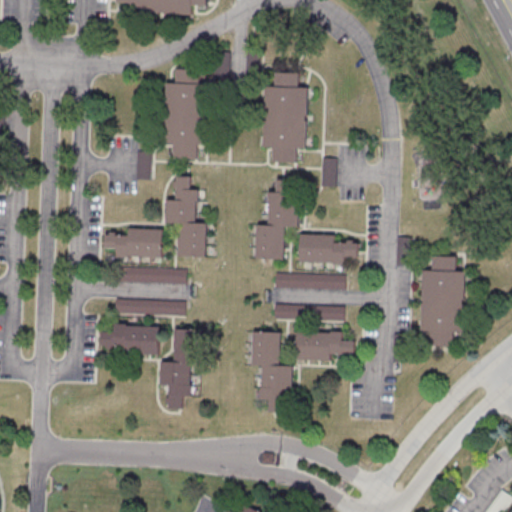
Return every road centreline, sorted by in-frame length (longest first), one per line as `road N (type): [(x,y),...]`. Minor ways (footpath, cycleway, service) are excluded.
road 1 (residential): [(370,416),(371,368),(385,366),(395,156),(387,81),(356,29),(308,0),(235,17),(159,56),(118,64),(0,62)]
road 2 (residential): [(84,35),(54,65),(36,511)]
road 3 (residential): [(511,341),(437,410),(363,511)]
road 4 (residential): [(379,490),(340,463),(283,442),(200,457)]
road 5 (residential): [(200,457),(303,480),(361,511)]
road 6 (residential): [(398,511),(441,454),(511,383)]
road 7 (residential): [(200,457),(38,451)]
